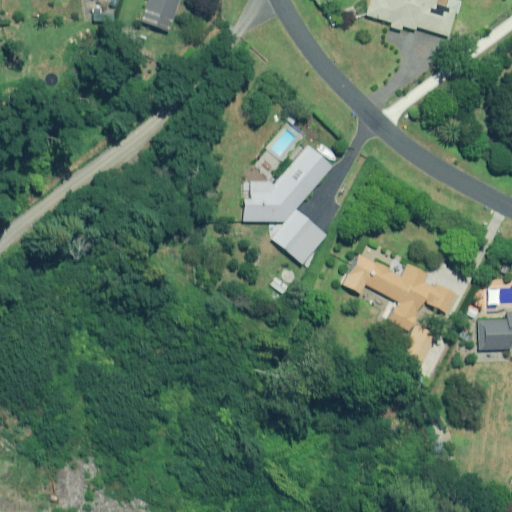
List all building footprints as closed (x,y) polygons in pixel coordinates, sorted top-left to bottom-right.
[(178,0),(148,0),(140,21),(166,32),(178,0)] [(369,0),(365,15),(391,23),(390,26),(400,30),(401,25),(414,29),(415,26),(447,36),(455,10),(435,4),(436,0),(369,0)] [(243,199),(242,220),(285,222),(271,239),(293,257),(317,228),(295,210),(332,166),(303,142),(298,148),(269,182),(250,182),(249,199),(243,199)] [(401,276),(359,254),(342,285),(359,294),(364,284),(397,301),(387,320),(407,330),(422,301),(447,314),(457,294),(428,279),(430,275),(408,264),(401,276)] [(511,312),(508,312),(507,321),(477,321),(478,350),(511,349),(511,312)] [(433,338),(412,327),(396,360),(417,371),(433,338)] [(422,378),(407,372),(403,384),(417,390),(422,378)]
